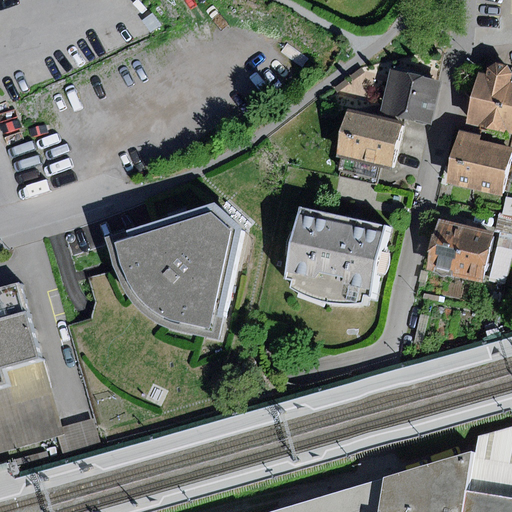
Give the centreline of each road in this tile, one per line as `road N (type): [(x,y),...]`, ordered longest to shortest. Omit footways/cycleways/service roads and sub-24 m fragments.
road 1 (residential): [(366,511),(464,0)]
road 2 (unknown): [(46,207),(247,64)]
